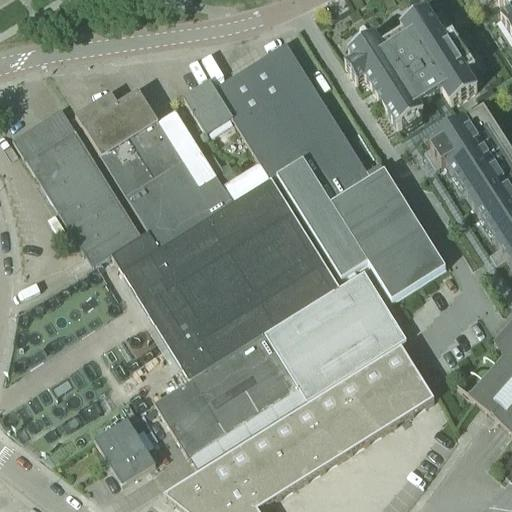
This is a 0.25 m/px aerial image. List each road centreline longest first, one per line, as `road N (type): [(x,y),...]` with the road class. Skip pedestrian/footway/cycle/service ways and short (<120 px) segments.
road 1 (unclassified): [(282,11),(492,320)]
road 2 (residential): [(0,67),(209,34),(282,11)]
